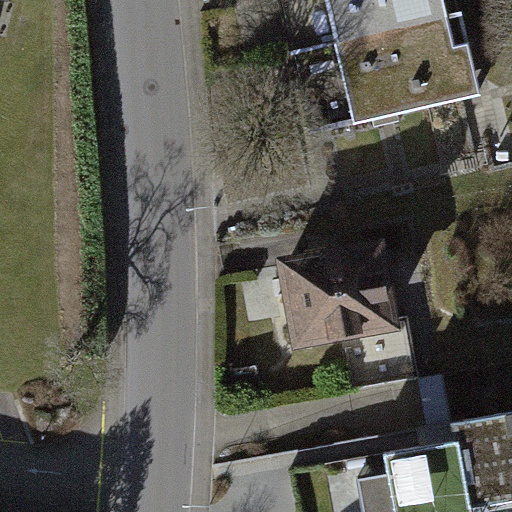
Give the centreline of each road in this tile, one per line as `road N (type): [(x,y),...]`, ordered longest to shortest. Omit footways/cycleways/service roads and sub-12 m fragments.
road 1 (secondary): [(152,489),(154,205),(141,0)]
road 2 (residential): [(152,489),(0,474)]
